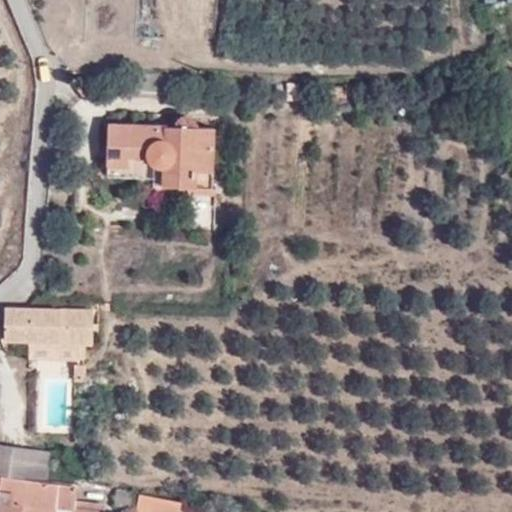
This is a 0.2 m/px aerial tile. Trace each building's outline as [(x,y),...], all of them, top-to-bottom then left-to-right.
[(194,66),(113,69),(113,99),(171,97),(194,66)] [(294,78),(281,78),(281,94),(294,95),(294,78)] [(321,103),(343,103),(344,83),(323,82),(321,103)] [(344,83),(343,103),(371,104),(370,83),(344,83)] [(172,123),(108,123),(107,160),(131,160),(132,150),(154,151),(155,158),(168,160),(168,179),(212,179),(214,121),(200,120),(195,109),(182,108),(172,123)] [(94,310),(71,309),(25,307),(2,309),(0,338),(27,339),(27,343),(30,343),(74,344),(75,358),(84,359),(85,346),(94,345),(94,310)] [(74,344),(30,343),(29,361),(76,362),(75,358),(74,344)] [(86,363),(76,364),(74,364),(74,381),(86,381),(86,363)] [(49,448),(0,441),(0,475),(44,480),(49,448)] [(75,483),(0,476),(0,511),(22,511),(23,509),(50,511),(51,504),(71,506),(75,483)] [(179,511),(182,495),(137,490),(135,490),(132,511),(179,511)]
